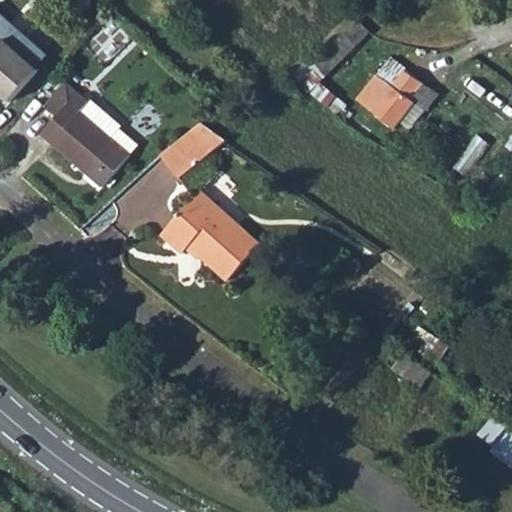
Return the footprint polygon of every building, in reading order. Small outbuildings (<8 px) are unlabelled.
[(312,63),(327,78),(374,29),(359,15),(312,63)] [(0,97),(10,105),(37,71),(6,46),(15,37),(0,24),(0,97)] [(393,87),(406,71),(392,59),(378,75),(393,87)] [(393,87),(372,112),(395,130),(399,125),(408,132),(424,113),(408,99),(421,83),(406,71),(393,87)] [(123,130),(124,129),(95,103),(94,105),(83,95),(61,121),(47,139),(104,189),(142,147),(123,130)] [(39,148),(47,139),(61,121),(50,112),(27,138),(39,148)] [(165,155),(180,171),(226,132),(209,120),(187,136),(174,147),(165,155)] [(163,236),(184,255),(190,247),(231,282),(262,247),(202,194),(163,236)] [(400,349),(390,361),(417,381),(427,369),(400,349)] [(511,431),(493,418),(480,436),(494,445),(492,449),(511,464),(511,431)]
